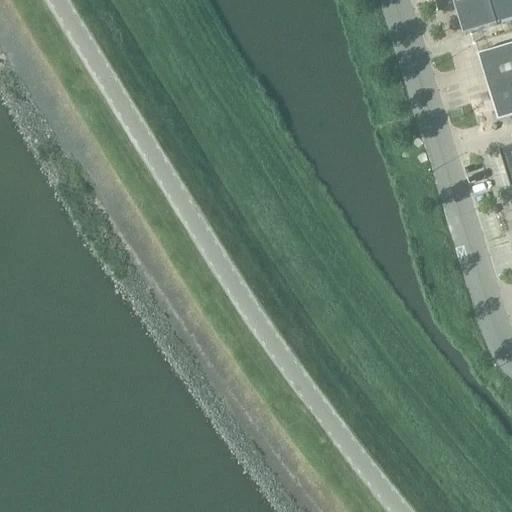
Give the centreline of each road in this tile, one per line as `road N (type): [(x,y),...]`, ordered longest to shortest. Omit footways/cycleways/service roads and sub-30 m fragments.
road 1 (tertiary): [(402,511),(230,281),(56,0)]
road 2 (unclassified): [(511,356),(497,332),(395,0)]
